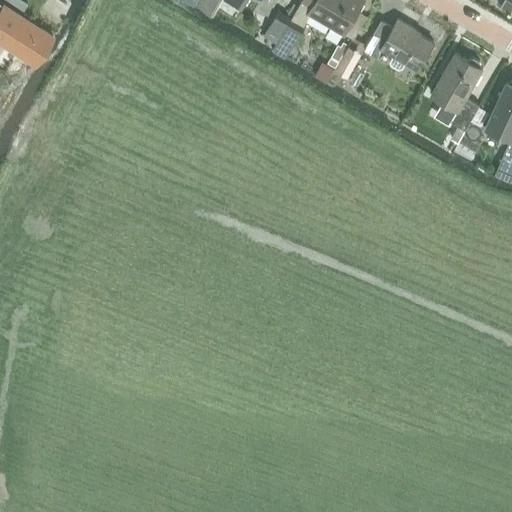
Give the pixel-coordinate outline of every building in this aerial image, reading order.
[(22,0),(10,0),(10,1),(23,9),(27,3),(22,0)] [(246,2),(269,15),(277,0),(229,0),(242,8),(246,2)] [(300,0),(291,16),(288,21),(301,29),(310,14),(331,26),(328,31),(329,35),(335,39),(339,38),(342,33),(343,33),(345,30),(358,9),(363,0),(300,0)] [(2,4),(0,7),(0,41),(0,42),(2,38),(24,52),(40,27),(3,3),(2,4)] [(279,8),(264,33),(263,34),(276,42),(288,21),(291,16),(279,8)] [(358,9),(345,30),(354,35),(366,14),(358,9)] [(382,19),(365,48),(378,55),(383,47),(393,53),(390,58),(391,63),(398,67),(402,66),(405,61),(417,68),(433,42),(415,31),(417,29),(398,18),(393,26),(382,19)] [(288,21),(276,42),(272,49),(286,57),(302,30),(288,21)] [(337,44),(327,62),(336,67),(343,54),(346,50),(347,48),(348,45),(343,42),(340,46),(337,44)] [(456,52),(432,95),(442,101),(436,111),(451,120),(459,124),(452,137),(458,141),(470,120),(477,108),(480,104),(465,96),(482,67),(479,66),(480,64),(479,61),(473,57),(469,58),(468,60),(456,52)] [(336,67),(335,69),(347,76),(356,61),(343,54),(336,67)] [(511,178),(511,176),(511,78),(510,79),(509,81),(506,80),(485,125),(511,137),(496,171),(511,178)] [(471,142),(467,151),(478,156),(482,148),(471,142)]
